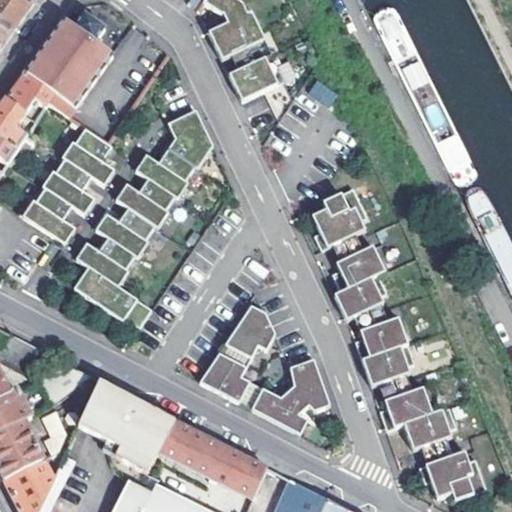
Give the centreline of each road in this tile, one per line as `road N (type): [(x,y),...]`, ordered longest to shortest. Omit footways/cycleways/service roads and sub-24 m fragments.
road 1 (residential): [(271,218),(366,441),(368,468),(355,493)]
road 2 (residential): [(139,0),(184,39),(271,218)]
road 3 (residential): [(355,493),(149,385)]
road 4 (residential): [(271,218),(256,225),(149,385)]
road 5 (residential): [(149,385),(0,310)]
